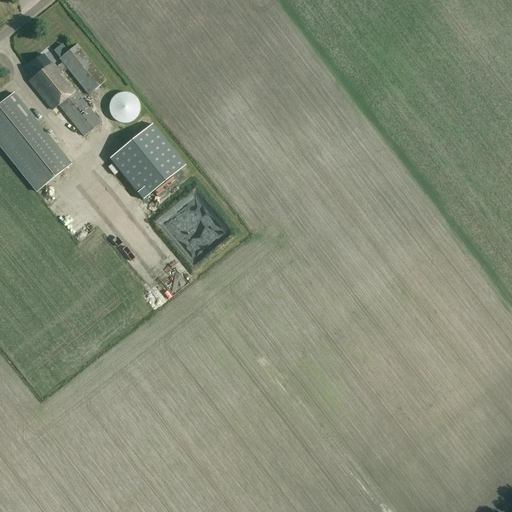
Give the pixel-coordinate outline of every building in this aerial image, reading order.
[(106,80),(77,44),(59,58),(62,62),(56,66),(52,61),(50,63),(45,56),(30,67),(37,77),(31,82),(53,110),(58,105),(84,137),(101,123),(60,71),(66,66),(88,94),(106,80)] [(125,124),(127,124),(129,124),(131,123),(133,122),(135,121),(136,119),(138,117),(139,115),(139,113),(140,111),(140,109),(140,107),(139,105),(139,103),(138,101),(136,99),(135,97),(133,96),(131,95),(129,94),(127,94),(125,93),(122,94),(120,94),(118,95),(116,96),(114,97),(113,99),(112,101),(110,103),(110,105),(109,107),(109,109),(109,111),(110,113),(110,115),(112,117),(113,119),(114,121),(116,122),(118,123),(120,124),(122,124),(125,124)] [(0,146),(37,193),(72,166),(15,94),(0,106),(0,146)] [(153,125),(110,160),(143,201),(186,166),(153,125)] [(101,175),(110,166),(91,145),(81,154),(101,175)] [(128,250),(121,265),(130,269),(137,254),(128,250)]
